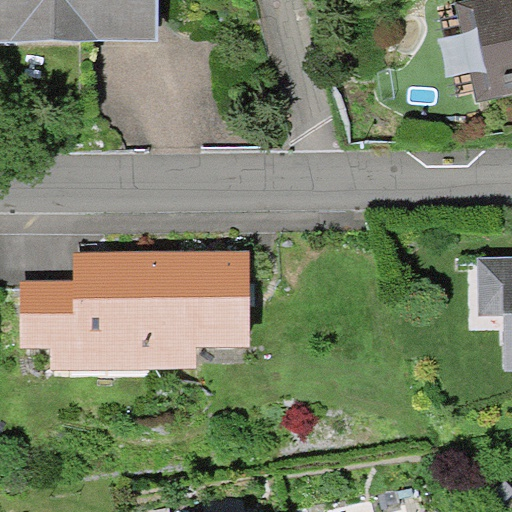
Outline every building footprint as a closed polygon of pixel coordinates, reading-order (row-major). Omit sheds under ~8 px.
[(0,0),(0,40),(126,41),(158,41),(157,0),(0,0)] [(511,0),(464,0),(455,2),(477,101),(511,93),(511,0)] [(158,251),(72,251),(71,281),(72,369),(195,370),(195,346),(248,346),(248,251),(158,251)] [(511,255),(477,257),(478,316),(503,316),(504,370),(511,369),(511,255)] [(72,369),(71,281),(20,281),(20,347),(51,346),(51,369),(72,369)]
